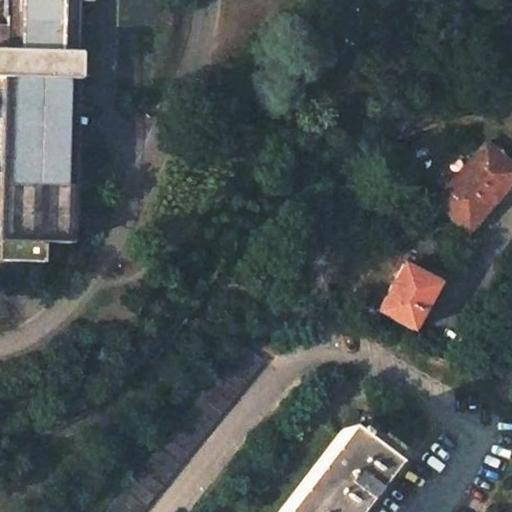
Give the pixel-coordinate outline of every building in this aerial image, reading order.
[(0,262),(42,264),(43,243),(70,244),(75,81),(76,80),(78,78),(79,56),(76,53),(77,0),(3,0),(3,18),(5,18),(5,30),(0,30),(0,78),(1,79),(0,99),(0,262)] [(511,166),(484,143),(432,203),(467,234),(511,181),(511,166)] [(402,265),(376,312),(411,331),(437,284),(402,265)] [(243,344),(106,511),(140,511),(264,361),(243,344)] [(341,430),(278,511),(352,511),(388,465),(341,430)] [(388,465),(352,511),(359,511),(392,469),(388,465)]
